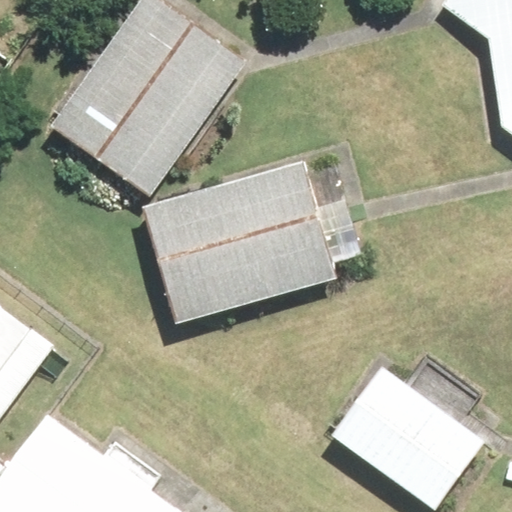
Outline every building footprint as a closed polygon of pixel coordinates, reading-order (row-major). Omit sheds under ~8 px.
[(251,65),(159,0),(145,0),(48,134),(149,206),(251,65)] [(511,0),(449,0),(441,13),(487,42),(505,134),(511,138),(511,0)] [(307,157),(139,212),(180,337),(348,283),(307,157)] [(0,419),(54,348),(0,307),(0,419)] [(423,511),(484,431),(372,348),(309,431),(417,511),(423,511)] [(205,511),(57,406),(0,485),(0,511),(205,511)]
